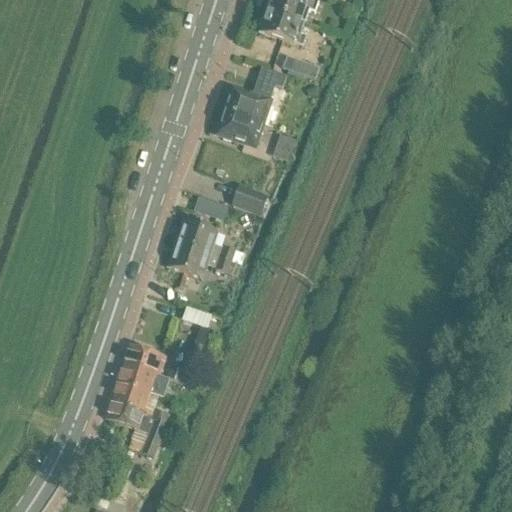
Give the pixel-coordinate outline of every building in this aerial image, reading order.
[(269,0),(269,1),(265,13),(305,26),(309,14),(315,16),(318,5),(302,0),(269,0)] [(260,28),(263,29),(261,37),(303,51),(306,40),(301,38),(305,26),(265,13),(260,28)] [(319,71),(286,60),(282,72),(315,83),(319,71)] [(252,100),(232,93),(225,116),(265,130),(273,104),(270,103),(274,89),(282,92),(286,81),(261,73),(252,100)] [(217,139),(257,153),(265,130),(225,116),(217,139)] [(268,199),(239,188),(231,210),(261,221),(268,199)] [(219,236),(184,224),(176,248),(241,269),(244,258),(222,250),(222,251),(215,248),(219,236)] [(241,269),(176,248),(168,272),(203,283),(207,270),(215,272),(214,273),(237,281),(241,269)] [(166,362),(130,350),(124,369),(159,380),(160,379),(161,379),(166,362)] [(118,387),(149,397),(157,400),(164,381),(160,380),(161,379),(160,379),(159,380),(124,369),(118,387)] [(170,370),(166,382),(188,389),(191,379),(185,378),(186,375),(170,370)] [(112,405),(152,418),(150,423),(167,428),(166,427),(170,418),(153,413),(157,400),(149,397),(118,387),(112,405)] [(132,443),(128,452),(154,462),(167,428),(150,423),(152,418),(112,405),(106,424),(134,433),(130,442),(132,443)]
